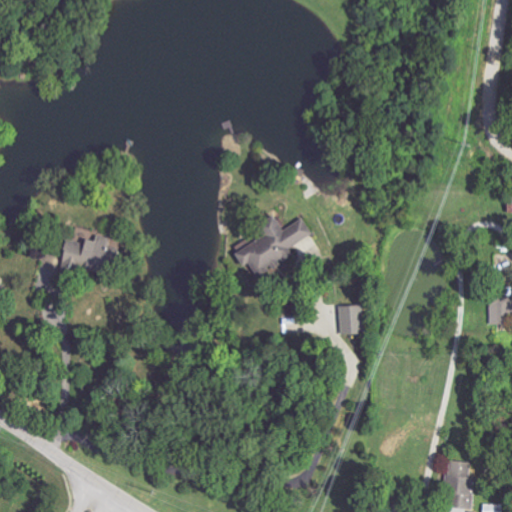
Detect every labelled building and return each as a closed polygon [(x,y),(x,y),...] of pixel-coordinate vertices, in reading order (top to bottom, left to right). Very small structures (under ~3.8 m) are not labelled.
[(313,234),(302,217),(283,230),(273,216),(256,227),(261,235),(234,253),(242,266),(246,263),(256,278),(294,253),(291,249),(313,234)] [(63,237),(58,258),(67,260),(66,270),(77,272),(78,267),(113,274),(118,248),(108,246),(110,238),(93,235),(92,243),(63,237)] [(511,293),(489,294),(490,321),(505,321),(505,312),(511,311),(511,293)] [(341,334),(359,334),(359,306),(340,306),(341,334)] [(468,462),(452,461),(447,507),(469,509),(471,484),(466,484),(468,462)]
